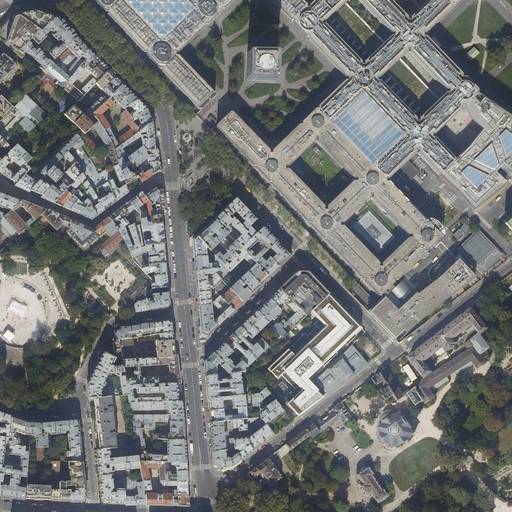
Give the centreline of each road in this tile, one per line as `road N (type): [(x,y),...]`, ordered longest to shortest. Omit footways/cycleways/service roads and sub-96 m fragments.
road 1 (tertiary): [(177,235),(163,106),(70,7)]
road 2 (residential): [(395,352),(207,494)]
road 3 (residential): [(303,254),(237,183),(177,235)]
road 4 (residential): [(82,410),(82,379),(110,324),(185,309)]
road 5 (residential): [(190,354),(303,254)]
road 6 (residential): [(395,352),(511,263)]
road 7 (tertiary): [(207,494),(190,354)]
road 8 (residential): [(303,254),(395,352)]
